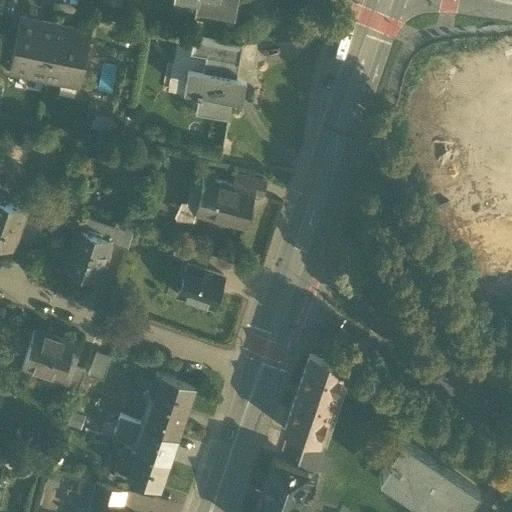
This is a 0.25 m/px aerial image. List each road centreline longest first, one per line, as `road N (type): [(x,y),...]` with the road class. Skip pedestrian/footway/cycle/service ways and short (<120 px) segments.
road 1 (secondary): [(288,288),(388,0)]
road 2 (residential): [(262,367),(0,287)]
road 3 (residential): [(288,288),(511,439)]
road 4 (secondary): [(210,511),(262,367)]
